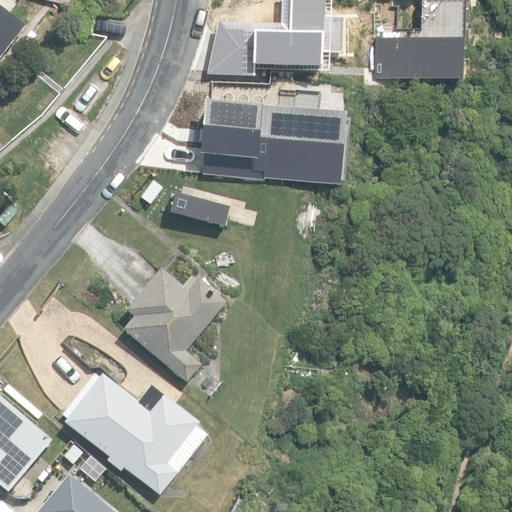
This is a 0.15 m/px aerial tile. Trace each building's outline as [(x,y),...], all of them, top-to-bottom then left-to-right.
[(284,0),(284,21),(214,17),(203,60),(271,62),(273,53),(329,55),(331,0),(284,0)] [(415,0),(415,36),(364,34),(362,73),(457,77),(460,0),(415,0)] [(0,59),(27,25),(0,4),(0,59)] [(322,185),(339,187),(347,111),(205,99),(201,146),(185,145),(183,171),(193,172),(265,179),(276,180),(297,183),(322,185)] [(0,218),(0,221),(6,227),(19,212),(11,205),(0,218)] [(124,330),(188,382),(203,364),(186,351),(228,301),(199,277),(197,280),(192,275),(183,286),(162,268),(127,310),(134,316),(135,316),(124,330)] [(125,469),(161,496),(179,472),(208,434),(198,427),(202,422),(151,383),(138,400),(103,373),(99,379),(95,376),(64,417),(68,421),(67,423),(111,456),(107,462),(122,473),(125,469)] [(49,436),(0,396),(0,483),(6,489),(49,436)] [(113,511),(68,475),(37,511),(113,511)]
